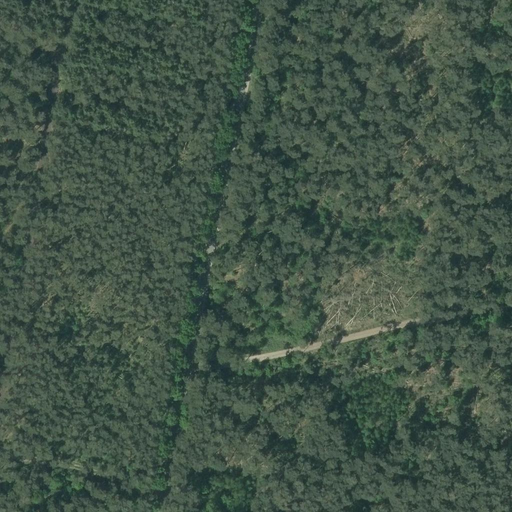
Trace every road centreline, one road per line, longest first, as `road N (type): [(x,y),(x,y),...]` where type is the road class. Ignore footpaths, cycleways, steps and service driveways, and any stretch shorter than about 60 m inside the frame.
road 1 (unclassified): [(156,511),(258,0)]
road 2 (track): [(76,0),(0,399)]
road 3 (track): [(0,441),(151,477)]
